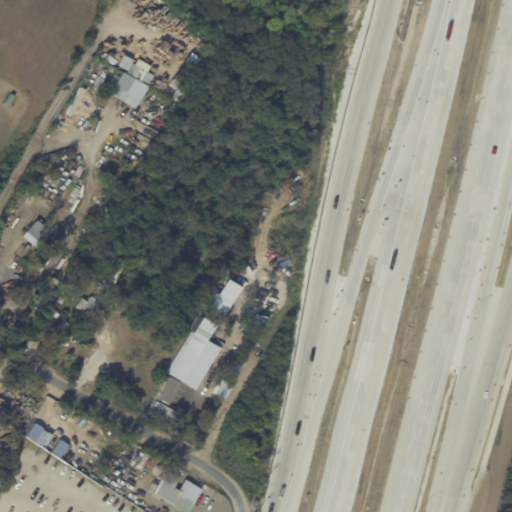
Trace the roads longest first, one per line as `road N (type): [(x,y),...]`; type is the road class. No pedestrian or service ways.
road 1 (motorway): [(452,0),(333,511)]
road 2 (secondary): [(387,0),(278,511)]
road 3 (motorway): [(395,511),(511,39)]
road 4 (motorway): [(446,0),(293,453)]
road 5 (motorway): [(438,511),(511,155)]
road 6 (residential): [(0,348),(215,471),(239,498)]
road 7 (secondary): [(442,511),(511,291)]
